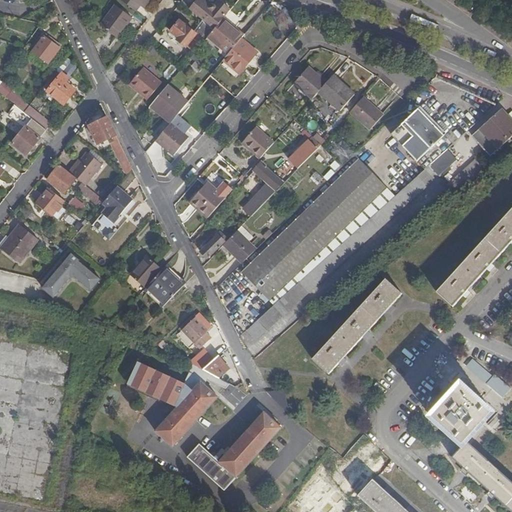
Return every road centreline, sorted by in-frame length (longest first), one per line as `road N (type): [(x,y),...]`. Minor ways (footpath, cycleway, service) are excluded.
road 1 (residential): [(136,437),(241,504),(303,437),(254,395),(159,197)]
road 2 (residential): [(159,197),(305,31),(408,85)]
road 3 (residential): [(511,267),(379,413),(381,440),(460,511)]
road 4 (primary): [(306,0),(511,84)]
road 5 (residential): [(0,216),(104,88)]
road 6 (primary): [(483,47),(369,0)]
road 7 (residential): [(159,197),(104,88)]
